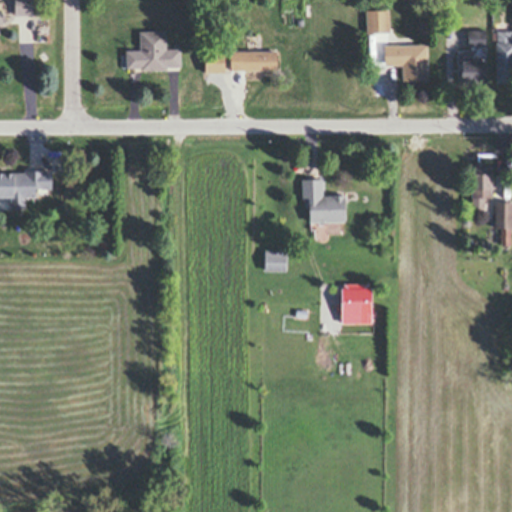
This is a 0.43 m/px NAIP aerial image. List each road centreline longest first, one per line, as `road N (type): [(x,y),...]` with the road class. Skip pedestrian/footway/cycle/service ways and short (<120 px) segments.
road 1 (residential): [(0,127),(511,125)]
road 2 (residential): [(75,127),(74,0)]
